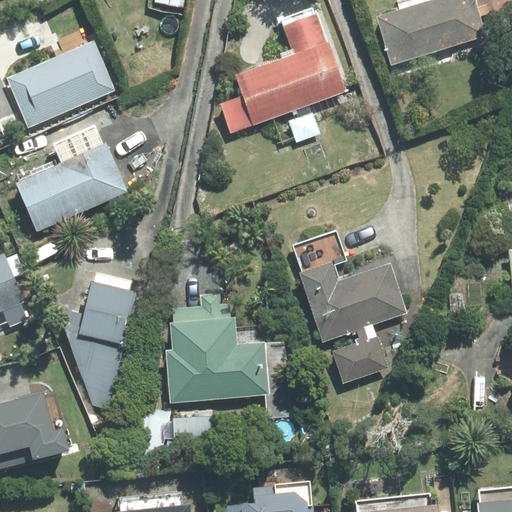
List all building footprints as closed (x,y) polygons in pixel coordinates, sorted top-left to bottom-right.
[(186,0),(155,0),(154,3),(184,9),(186,0)] [(510,0),(423,0),(377,14),(392,62),(487,33),(481,13),(511,4),(510,0)] [(230,133),(347,91),(330,41),(328,41),(318,13),(283,26),(293,54),(237,74),(245,95),(219,103),(230,133)] [(314,115),(289,123),(296,144),(320,137),(314,115)] [(99,146),(94,134),(55,150),(61,163),(45,170),(43,164),(17,176),(19,181),(16,182),(37,231),(130,190),(109,142),(99,146)] [(511,248),(503,249),(507,288),(511,287),(511,248)] [(25,297),(7,254),(0,257),(0,312),(3,312),(9,327),(39,315),(31,295),(25,297)] [(336,281),(330,262),(297,273),(321,342),(353,331),(357,343),(330,352),(342,384),(387,368),(377,337),(374,338),(369,326),(404,314),(387,263),(336,281)] [(89,406),(107,410),(129,319),(126,318),(133,291),(92,281),(83,315),(67,311),(63,324),(60,323),(89,406)] [(450,307),(463,307),(461,289),(449,290),(450,307)] [(229,319),(228,305),(171,310),(173,324),(169,324),(172,351),(165,352),(169,405),(268,397),(264,344),(236,346),(233,319),(229,319)] [(159,394),(138,390),(125,445),(174,457),(179,438),(166,435),(170,419),(154,416),(159,394)] [(0,464),(67,447),(63,431),(61,431),(51,394),(0,406),(0,464)] [(226,511),(313,511),(311,483),(253,488),(255,503),(226,506),(226,511)] [(133,510),(132,497),(100,501),(100,511),(137,511),(138,510),(133,510)] [(511,511),(511,499),(477,502),(478,511),(511,511)]
